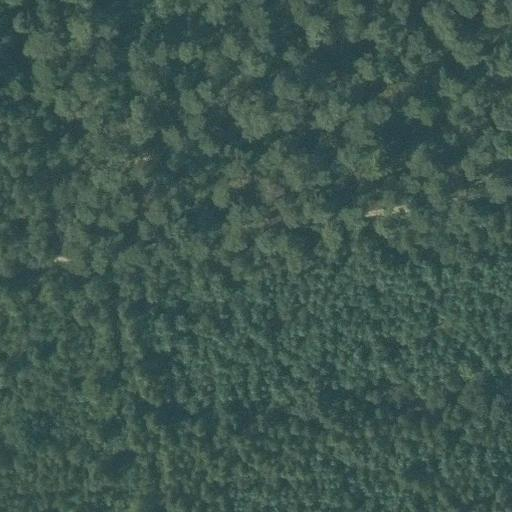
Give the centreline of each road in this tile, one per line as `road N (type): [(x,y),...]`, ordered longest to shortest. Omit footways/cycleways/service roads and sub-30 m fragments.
road 1 (track): [(71,253),(511,181)]
road 2 (track): [(71,253),(26,0)]
